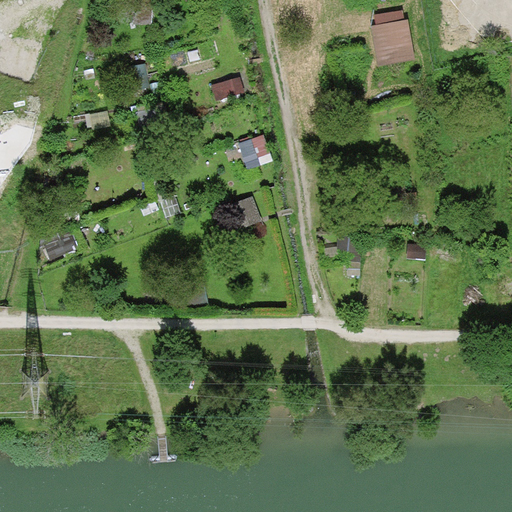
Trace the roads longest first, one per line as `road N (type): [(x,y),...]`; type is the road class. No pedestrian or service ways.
road 1 (track): [(265,0),(327,322),(382,336),(511,337)]
road 2 (track): [(327,322),(0,321)]
